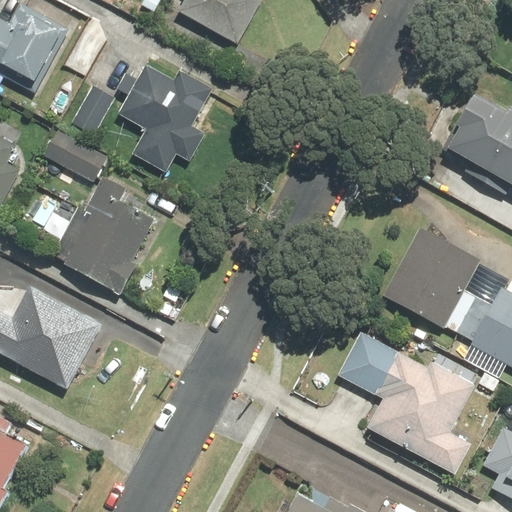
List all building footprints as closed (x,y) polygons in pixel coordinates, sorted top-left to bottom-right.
[(193,0),(186,15),(240,43),(263,0),(193,0)] [(0,66),(3,68),(9,58),(46,78),(73,26),(38,7),(27,27),(0,13),(0,66)] [(186,82),(157,66),(131,116),(154,128),(140,153),(175,171),(188,146),(202,154),(239,86),(196,64),(186,82)] [(103,138),(121,101),(97,89),(79,126),(103,138)] [(511,112),(478,92),(458,124),(465,128),(454,147),(511,181),(511,112)] [(64,134),(51,158),(100,186),(114,162),(64,134)] [(26,151),(0,137),(0,218),(19,182),(12,178),(26,151)] [(128,293),(164,223),(121,200),(127,189),(112,181),(96,212),(104,216),(78,267),(128,293)] [(489,254),(428,222),(390,295),(451,326),(489,254)] [(113,323),(37,283),(20,315),(0,304),(0,365),(1,366),(9,352),(78,389),(113,323)] [(511,291),(509,290),(480,348),(511,363),(511,291)] [(462,472),(479,440),(456,428),(484,373),(444,352),(437,365),(370,331),(348,374),(393,397),(376,429),(462,472)] [(0,511),(11,511),(21,494),(16,491),(39,448),(13,434),(18,425),(3,417),(5,413),(0,410),(0,511)] [(511,417),(490,460),(507,469),(500,482),(511,488),(511,417)] [(364,511),(314,487),(301,511),(424,511),(406,503),(401,511),(364,511)]
